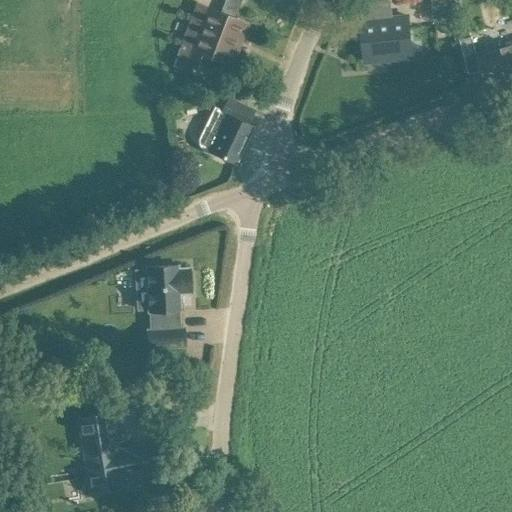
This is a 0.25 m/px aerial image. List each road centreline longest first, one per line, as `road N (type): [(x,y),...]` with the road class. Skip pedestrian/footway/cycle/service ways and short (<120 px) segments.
road 1 (unclassified): [(226,511),(229,369),(256,194)]
road 2 (unclassified): [(511,92),(256,194)]
road 3 (unclassified): [(0,287),(256,194)]
road 4 (unclassified): [(256,194),(322,0)]
